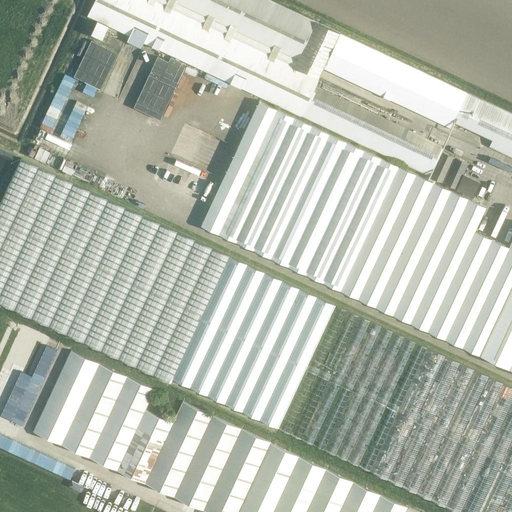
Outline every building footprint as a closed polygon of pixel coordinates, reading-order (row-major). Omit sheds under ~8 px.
[(429,175),(441,150),(450,128),(511,157),(511,112),(340,32),(285,6),(271,0),(94,0),(88,15),(301,115),(429,175)] [(103,87),(118,49),(91,39),(76,76),(103,87)] [(54,94),(41,125),(53,130),(66,98),(54,94)] [(73,138),(88,104),(77,99),(62,133),(73,138)] [(511,239),(509,246),(474,230),(486,206),(259,101),(201,225),(511,369),(511,239)] [(52,162),(55,151),(39,145),(35,157),(52,162)] [(468,163),(441,150),(429,175),(457,188),(456,189),(473,197),(480,182),(463,174),(468,163)] [(63,157),(59,169),(81,177),(81,179),(86,181),(85,184),(99,190),(106,173),(63,157)] [(0,302),(171,382),(173,378),(277,427),(332,303),(21,158),(0,202),(0,302)] [(160,183),(172,188),(181,165),(170,160),(160,183)] [(199,200),(209,177),(192,170),(182,193),(199,200)] [(511,511),(511,386),(427,347),(332,303),(277,427),(370,470),(458,511),(511,511)] [(46,343),(19,406),(30,411),(57,348),(46,343)] [(271,442),(182,400),(172,422),(145,409),(155,389),(70,350),(33,431),(117,470),(208,511),(405,511),(408,506),(270,443),(271,442)]
